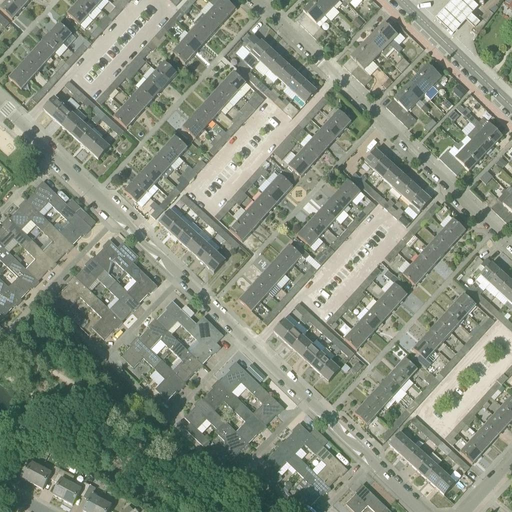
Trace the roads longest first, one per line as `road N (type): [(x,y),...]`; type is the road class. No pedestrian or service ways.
road 1 (residential): [(511,246),(256,0)]
road 2 (residential): [(3,336),(118,217)]
road 3 (secondary): [(511,113),(394,0)]
